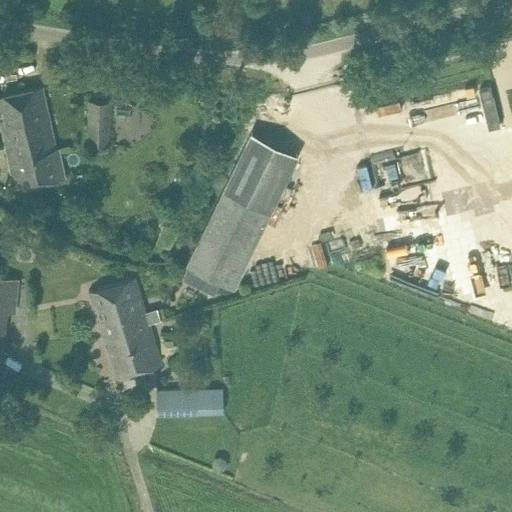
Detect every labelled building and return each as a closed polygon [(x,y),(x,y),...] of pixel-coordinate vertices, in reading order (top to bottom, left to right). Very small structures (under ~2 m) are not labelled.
[(444,57),(360,78),(366,101),(450,80),(444,57)] [(0,132),(13,193),(62,183),(41,86),(0,94),(0,109),(3,110),(5,122),(0,122),(0,132)] [(85,145),(108,147),(112,102),(88,100),(85,145)] [(214,290),(219,279),(232,285),(297,153),(252,131),(187,263),(191,265),(185,276),(214,290)] [(16,311),(18,275),(0,274),(0,369),(1,369),(4,310),(16,311)] [(102,334),(147,322),(133,276),(89,290),(94,307),(100,305),(104,319),(98,320),(102,334)] [(160,364),(147,322),(102,334),(115,378),(160,364)] [(211,413),(210,388),(157,389),(157,414),(211,413)]
